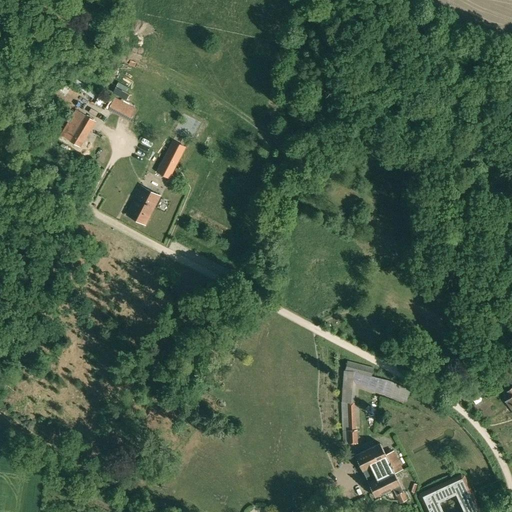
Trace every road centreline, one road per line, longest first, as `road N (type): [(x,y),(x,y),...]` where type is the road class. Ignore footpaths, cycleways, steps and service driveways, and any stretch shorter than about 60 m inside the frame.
road 1 (unclassified): [(511,496),(490,441),(446,398),(0,168)]
road 2 (track): [(306,0),(258,298)]
